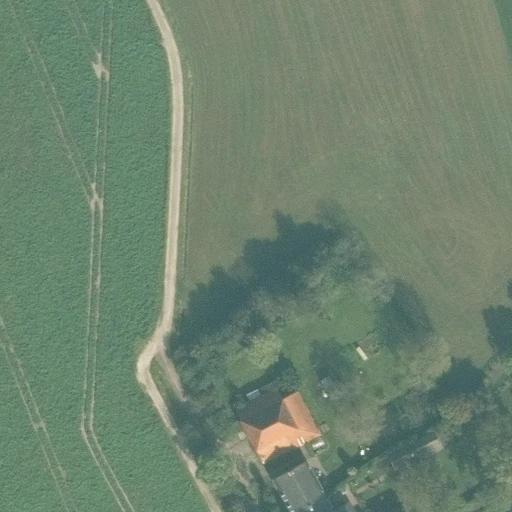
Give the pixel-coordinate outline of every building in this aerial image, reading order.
[(319,436),(299,392),(283,400),(276,388),(236,408),(262,463),(319,436)] [(341,400),(334,405),(339,413),(346,408),(341,400)] [(390,449),(397,475),(434,465),(428,439),(390,449)] [(304,462),(289,470),(271,480),(288,511),(299,511),(325,498),(304,462)] [(325,498),(299,511),(354,511),(349,502),(332,511),(325,498)]
